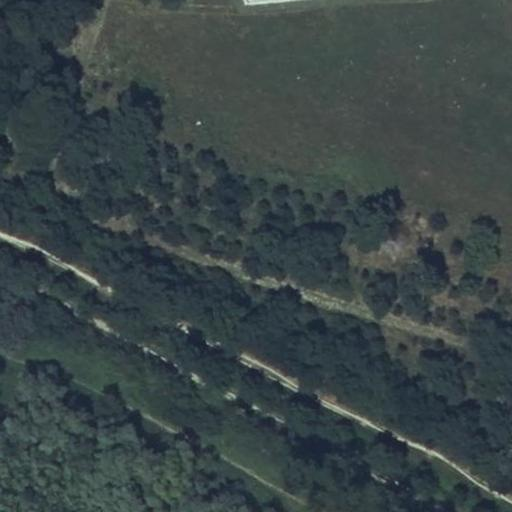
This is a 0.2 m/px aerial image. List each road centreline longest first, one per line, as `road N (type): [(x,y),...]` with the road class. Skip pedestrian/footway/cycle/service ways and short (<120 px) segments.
road 1 (track): [(0,233),(511,502)]
road 2 (track): [(310,511),(0,348)]
